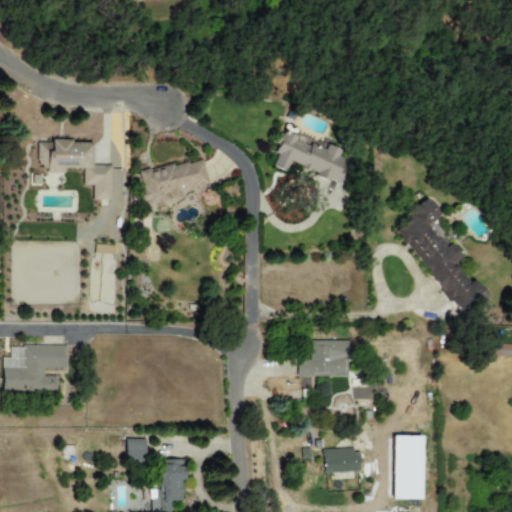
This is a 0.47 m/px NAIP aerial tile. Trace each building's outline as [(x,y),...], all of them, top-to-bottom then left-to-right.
[(337,148),(309,142),(290,131),(287,135),(278,133),(273,142),(276,144),(271,166),(283,173),(289,162),(319,180),(336,183),(340,176),(343,162),(335,157),(337,148)] [(108,200),(108,165),(89,165),(90,142),(35,141),(35,171),(60,172),(60,168),(81,168),(81,185),(90,185),(90,200),(108,200)] [(207,184),(200,157),(137,173),(141,190),(135,192),(139,207),(182,196),(180,191),(207,184)] [(393,230),(456,313),(481,294),(471,280),(467,283),(452,263),(460,257),(448,242),(445,243),(429,222),(437,216),(424,198),(402,214),(407,220),(393,230)] [(295,377),(346,376),(346,340),(307,341),(307,361),(294,361),(295,377)] [(0,392),(54,394),(55,376),(41,376),(41,368),(60,368),(61,347),(8,345),(8,359),(0,359),(0,392)] [(123,463),(143,463),(142,439),(123,439),(123,463)] [(356,449),(320,450),(321,473),(357,472),(356,449)] [(182,501),(181,460),(157,460),(157,489),(147,490),(148,511),(168,511),(168,501),(182,501)]
